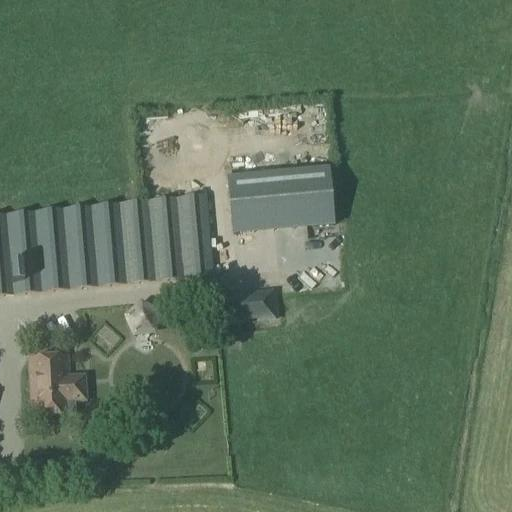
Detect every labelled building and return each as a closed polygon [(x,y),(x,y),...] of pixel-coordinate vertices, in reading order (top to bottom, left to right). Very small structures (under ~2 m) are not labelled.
[(115,207),(0,218),(0,299),(123,287),(216,278),(209,199),(115,207)] [(223,303),(225,326),(269,322),(267,299),(223,303)] [(145,304),(127,319),(137,340),(161,339),(165,315),(145,304)] [(83,336),(90,345),(104,336),(97,327),(83,336)] [(67,360),(29,362),(32,417),(74,415),(73,405),(85,405),(84,380),(68,381),(67,360)]
